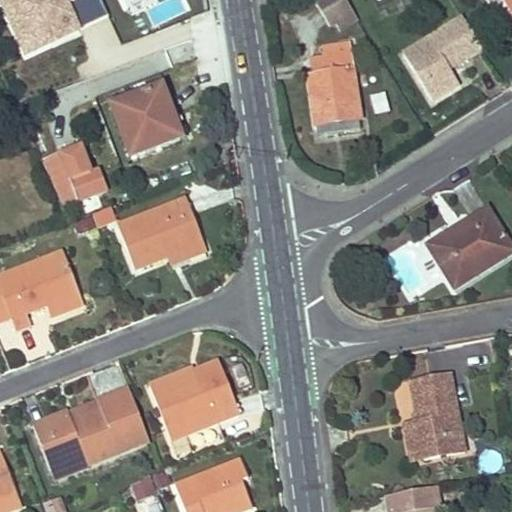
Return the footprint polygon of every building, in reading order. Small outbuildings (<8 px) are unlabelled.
[(3,0),(29,57),(83,33),(81,29),(92,25),(108,18),(99,0),(3,0)] [(507,7),(502,0),(487,0),(496,14),(507,7)] [(511,0),(502,0),(507,7),(511,14),(511,0)] [(481,49),(462,19),(402,57),(431,102),(458,85),(449,71),(482,50),(481,49)] [(306,78),(314,128),(359,121),(348,44),(323,49),(325,61),(312,62),(314,77),(306,78)] [(162,88),(110,107),(110,108),(129,159),(181,140),(162,88)] [(374,116),(390,113),(386,94),(370,97),(374,116)] [(359,121),(314,128),(315,138),(360,131),(359,121)] [(81,149),(42,164),(62,208),(106,193),(98,170),(91,173),(81,149)] [(186,166),(171,172),(175,182),(190,176),(186,166)] [(166,257),(167,259),(202,245),(185,201),(117,227),(133,270),(166,257)] [(116,222),(110,208),(91,216),(97,230),(116,222)] [(474,223),(430,251),(454,290),(511,254),(511,250),(487,210),(471,220),(474,223)] [(471,220),(428,247),(430,251),(474,223),(471,220)] [(202,245),(167,259),(170,268),(206,254),(202,245)] [(63,255),(0,279),(0,325),(11,321),(15,332),(30,326),(26,315),(47,307),(48,310),(80,298),(63,255)] [(80,298),(48,310),(51,318),(83,305),(80,298)] [(216,362),(193,371),(199,389),(223,380),(216,362)] [(147,386),(155,408),(164,404),(169,416),(160,419),(166,436),(182,430),(185,437),(239,416),(223,380),(199,389),(193,371),(192,369),(147,386)] [(466,454),(452,377),(411,384),(419,424),(405,427),(408,446),(420,444),(424,462),(466,454)] [(127,390),(32,427),(50,473),(84,460),(86,467),(148,444),(127,390)] [(164,404),(155,408),(160,419),(169,416),(164,404)] [(182,430),(166,436),(169,443),(185,437),(182,430)] [(411,464),(424,462),(420,444),(408,446),(411,464)] [(0,505),(17,499),(0,454),(0,505)] [(84,460),(50,473),(56,490),(90,476),(86,467),(84,460)] [(229,511),(249,505),(241,483),(248,481),(240,462),(174,487),(183,511),(229,511)] [(135,501),(155,495),(150,479),(131,485),(135,501)] [(386,497),(388,511),(422,511),(431,511),(440,509),(436,488),(386,497)] [(17,499),(0,505),(0,511),(8,511),(21,508),(17,499)]
